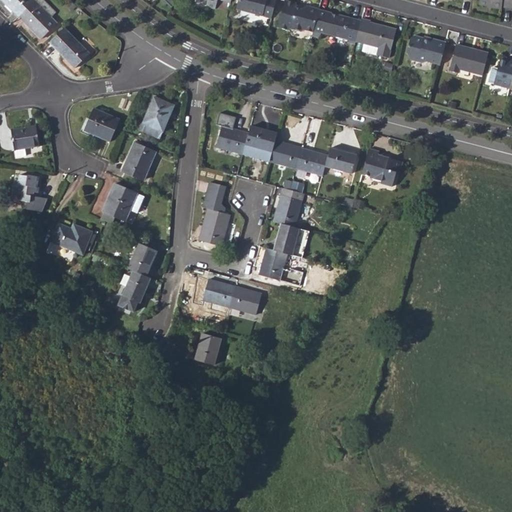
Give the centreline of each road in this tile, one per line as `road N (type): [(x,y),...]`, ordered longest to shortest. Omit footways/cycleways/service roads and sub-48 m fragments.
road 1 (secondary): [(511,156),(198,71)]
road 2 (residential): [(198,71),(177,255)]
road 3 (residential): [(377,0),(511,35)]
road 4 (residential): [(177,255),(231,270),(244,260),(255,221),(249,199)]
road 5 (residential): [(54,97),(115,86),(160,50)]
